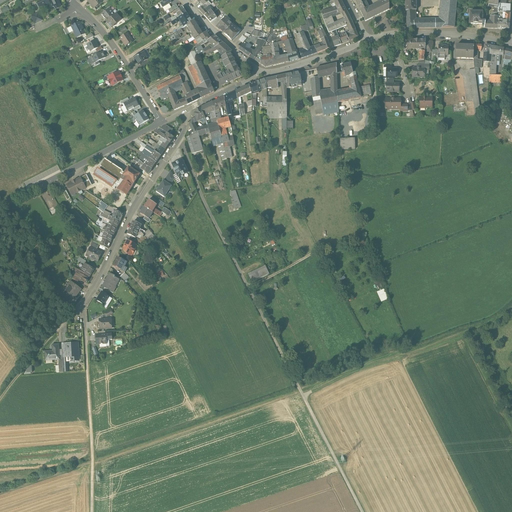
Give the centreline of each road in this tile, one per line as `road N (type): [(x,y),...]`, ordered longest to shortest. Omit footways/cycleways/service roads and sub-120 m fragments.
road 1 (track): [(177,142),(361,511)]
road 2 (track): [(299,390),(0,494)]
road 3 (track): [(511,431),(460,337),(357,369),(302,396)]
road 4 (residential): [(78,309),(182,133),(186,112)]
road 5 (residential): [(160,123),(0,205)]
road 6 (residential): [(160,123),(108,37),(70,0)]
road 7 (track): [(86,372),(91,511)]
